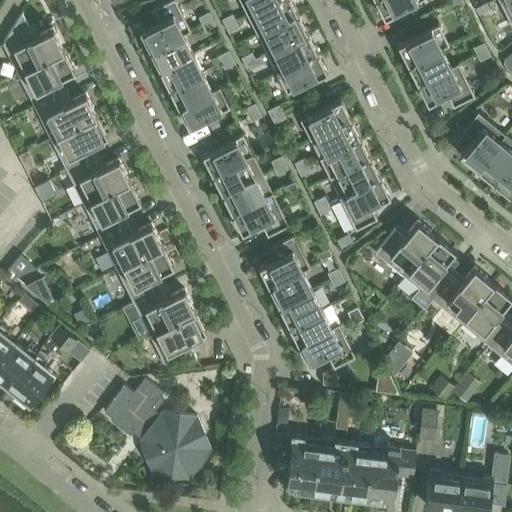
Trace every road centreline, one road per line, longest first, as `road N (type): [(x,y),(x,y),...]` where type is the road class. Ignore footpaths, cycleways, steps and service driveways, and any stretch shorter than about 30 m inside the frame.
road 1 (residential): [(243,511),(261,361),(82,0)]
road 2 (residential): [(511,249),(417,166),(334,0)]
